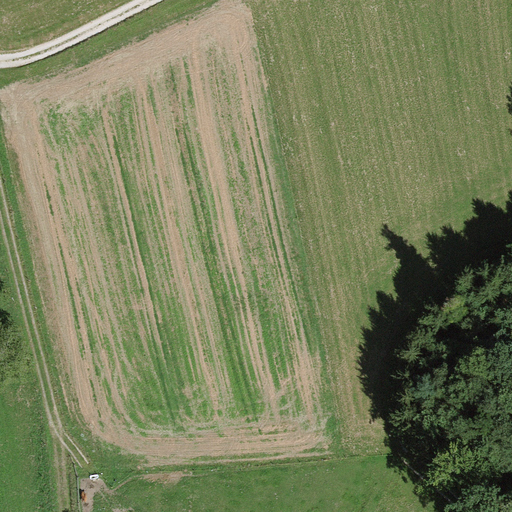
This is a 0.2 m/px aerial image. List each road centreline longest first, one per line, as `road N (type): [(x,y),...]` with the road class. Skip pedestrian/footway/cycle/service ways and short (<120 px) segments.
road 1 (track): [(511,240),(439,289),(412,324),(388,386),(404,452),(466,511)]
road 2 (track): [(0,186),(59,422),(67,511)]
road 3 (track): [(0,60),(33,54),(149,0)]
